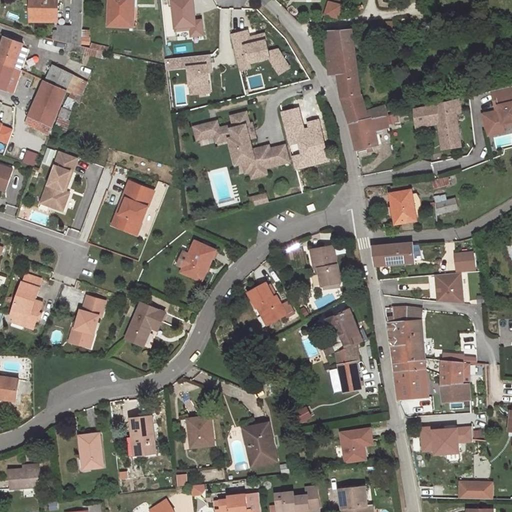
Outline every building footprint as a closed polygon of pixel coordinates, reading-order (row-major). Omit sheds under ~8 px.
[(58,21),(58,0),(30,0),(31,21),(58,21)] [(82,30),(82,0),(72,0),(72,26),(57,26),(57,32),(53,31),(53,39),(67,43),(72,44),(81,46),(81,44),(81,37),(82,30)] [(134,6),(134,5),(131,5),(130,0),(109,0),(109,25),(133,26),(134,6)] [(338,17),(342,5),(329,2),(325,14),(338,17)] [(355,46),(353,30),(326,31),(327,47),(355,46)] [(22,47),(23,44),(5,37),(0,50),(0,61),(15,67),(22,47)] [(84,54),(86,47),(81,46),(72,44),(70,50),(84,54)] [(106,52),(107,47),(92,44),(90,48),(96,49),(101,50),(106,52)] [(361,94),(355,46),(327,47),(330,74),(338,73),(342,99),(350,124),(386,116),(388,115),(385,106),(367,112),(361,94)] [(21,70),(28,49),(22,47),(15,67),(21,70)] [(94,57),(96,49),(90,48),(86,47),(84,54),(94,57)] [(105,59),(107,52),(106,52),(101,50),(99,58),(105,59)] [(7,90),(15,67),(0,61),(0,88),(6,90),(7,90)] [(76,95),(83,80),(53,65),(46,81),(45,80),(45,81),(67,91),(76,95)] [(13,92),(21,70),(15,67),(7,90),(13,92)] [(80,97),(87,82),(83,80),(76,95),(80,97)] [(67,91),(45,81),(30,116),(44,123),(52,127),(67,91)] [(511,92),(511,87),(492,91),(495,106),(499,106),(500,110),(496,111),(483,114),(487,131),(504,127),(503,123),(511,121),(511,92)] [(461,147),(456,113),(461,112),(459,99),(414,109),(416,127),(439,123),(443,149),(461,147)] [(253,150),(250,138),(249,138),(247,132),(254,131),(252,124),(250,124),(247,112),(231,116),(233,125),(234,128),(232,129),(231,125),(219,128),(217,121),(210,123),(212,131),(214,130),(215,136),(217,142),(230,139),(236,165),(243,163),(245,173),(250,171),(252,178),(267,174),(265,168),(265,166),(274,164),(274,166),(289,162),(285,145),(270,149),(260,152),(259,148),(253,150)] [(399,122),(397,113),(387,116),(389,124),(399,122)] [(44,123),(30,116),(27,123),(40,130),(44,123)] [(379,145),(375,130),(388,127),(386,116),(350,124),(357,153),(368,150),(371,149),(371,146),(374,146),(379,145)] [(49,134),(52,127),(44,123),(40,130),(49,134)] [(215,136),(214,130),(212,131),(210,123),(194,127),(197,140),(215,136)] [(505,132),(504,127),(487,131),(488,136),(505,132)] [(50,164),(55,150),(48,148),(43,162),(50,164)] [(67,188),(73,172),(71,171),(76,157),(60,151),(43,198),(55,203),(58,209),(63,211),(69,193),(64,191),(65,187),(67,188)] [(12,170),(0,165),(0,188),(6,190),(12,170)] [(450,183),(448,176),(437,179),(433,180),(435,188),(450,183)] [(142,222),(154,191),(130,181),(123,198),(126,199),(121,214),(118,212),(113,225),(131,232),(136,220),(142,222)] [(423,215),(420,199),(417,193),(412,194),(411,190),(409,191),(408,184),(391,186),(392,194),(391,194),(393,207),(394,215),(396,223),(416,220),(416,216),(423,215)] [(268,203),(266,195),(250,199),(252,207),(268,203)] [(446,201),(445,195),(435,197),(436,203),(446,201)] [(55,203),(43,198),(41,203),(58,209),(55,203)] [(121,214),(126,199),(123,198),(118,212),(121,214)] [(458,209),(455,198),(446,201),(436,203),(439,213),(458,209)] [(313,204),(307,206),(309,212),(315,210),(313,204)] [(137,234),(142,222),(136,220),(131,232),(137,234)] [(202,280),(216,250),(195,241),(181,271),(202,280)] [(415,262),(412,244),(373,247),(376,265),(415,262)] [(341,282),(334,245),(311,249),(315,268),(319,268),(320,273),(322,286),(326,285),(337,283),(341,282)] [(474,266),(473,253),(456,255),(457,268),(474,266)] [(463,304),(460,273),(438,275),(439,284),(437,287),(438,302),(463,304)] [(35,300),(39,288),(37,287),(40,279),(27,274),(25,283),(22,282),(10,317),(14,318),(13,321),(33,329),(43,302),(35,300)] [(295,313),(289,301),(282,305),(277,295),(274,297),(268,286),(266,283),(248,292),(256,308),(259,306),(268,324),(285,315),(287,317),(295,313)] [(357,291),(353,284),(345,289),(349,295),(357,291)] [(277,295),(271,285),(268,286),(274,297),(277,295)] [(101,317),(106,301),(87,296),(83,310),(81,309),(77,323),(75,329),(73,328),(69,341),(85,346),(89,333),(94,334),(99,316),(101,317)] [(157,330),(165,313),(142,303),(127,338),(144,346),(151,327),(157,330)] [(359,331),(351,310),(353,309),(351,304),(346,306),(347,309),(333,314),(334,315),(333,315),(331,310),(325,313),(327,317),(326,318),(331,329),(338,326),(344,342),(324,351),(326,356),(336,352),(336,353),(337,352),(337,353),(357,344),(366,339),(362,330),(359,331)] [(268,324),(259,306),(256,308),(266,325),(268,324)] [(409,333),(407,306),(394,307),(395,317),(388,318),(392,346),(406,344),(406,334),(409,333)] [(425,359),(421,308),(407,306),(409,333),(406,334),(406,344),(406,360),(425,359)] [(90,347),(94,334),(89,333),(85,346),(90,347)] [(362,389),(357,361),(360,361),(357,344),(337,353),(337,352),(344,392),(362,389)] [(406,360),(406,344),(392,346),(394,362),(406,360)] [(366,360),(367,376),(375,376),(374,359),(366,360)] [(426,369),(425,359),(406,360),(394,362),(395,372),(426,369)] [(470,383),(470,363),(463,362),(463,361),(462,361),(443,360),(442,359),(442,374),(442,386),(470,383)] [(428,397),(426,369),(395,372),(399,399),(428,397)] [(16,400),(19,379),(0,376),(0,398),(7,399),(16,400)] [(471,400),(470,383),(442,386),(440,386),(442,402),(471,400)] [(156,452),(152,416),(131,418),(133,437),(135,455),(156,452)] [(214,444),(211,416),(188,419),(191,447),(214,444)] [(277,460),(268,423),(250,428),(254,446),(250,447),(254,465),(277,460)] [(254,446),(250,428),(249,426),(244,428),(248,447),(250,447),(254,446)] [(364,445),(363,440),(372,439),(371,428),(341,432),(345,462),(366,459),(364,445)] [(473,438),(484,437),(483,429),(472,430),(473,438)] [(103,466),(99,433),(80,436),(84,469),(103,466)] [(41,486),(40,467),(23,469),(9,470),(11,488),(41,486)] [(186,484),(186,475),(177,475),(177,485),(186,484)] [(484,483),(460,483),(459,499),(483,499),(484,483)] [(492,483),(484,483),(483,499),(491,499),(492,483)] [(204,490),(204,484),(191,486),(192,496),(201,494),(204,490)] [(320,509),(317,486),(306,488),(307,495),(295,496),(294,492),(276,494),(277,506),(271,506),(271,511),(295,511),(302,511),(320,509)] [(369,506),(367,486),(340,489),(342,511),(345,511),(344,511),(366,511),(366,506),(369,506)] [(261,511),(260,493),(243,495),(236,495),(229,496),(229,499),(221,500),(222,509),(217,510),(217,511),(261,511)] [(174,511),(175,511),(167,499),(150,510),(151,511),(174,511)] [(57,509),(56,502),(48,503),(49,510),(57,509)]
